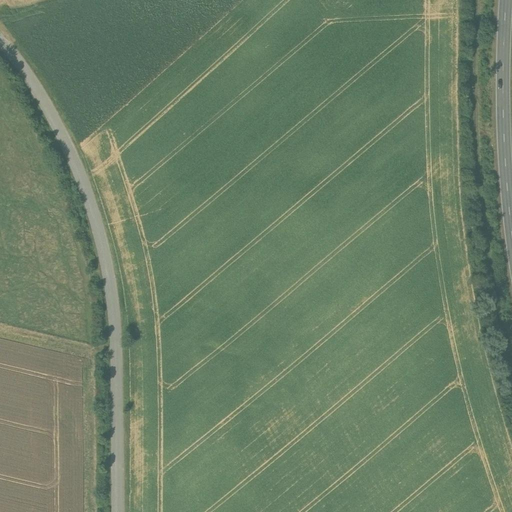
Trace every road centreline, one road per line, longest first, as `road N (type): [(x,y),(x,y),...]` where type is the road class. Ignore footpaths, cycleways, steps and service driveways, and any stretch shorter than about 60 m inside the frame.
road 1 (unclassified): [(119,511),(114,311),(97,223),(68,148),(0,39)]
road 2 (track): [(476,0),(485,244),(511,368)]
road 3 (secondary): [(511,227),(506,0)]
